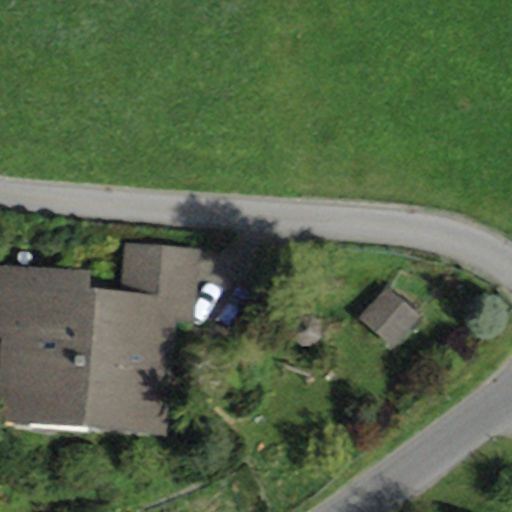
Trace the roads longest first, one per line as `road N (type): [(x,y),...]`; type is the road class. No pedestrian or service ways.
road 1 (unclassified): [(511,268),(484,247),(398,223),(0,192)]
road 2 (tertiary): [(342,511),(511,392)]
